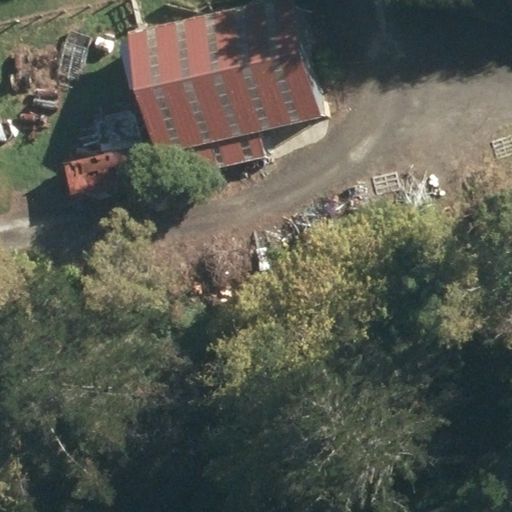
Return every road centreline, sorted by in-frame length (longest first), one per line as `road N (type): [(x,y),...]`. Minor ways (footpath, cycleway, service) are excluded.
road 1 (track): [(0,266),(275,234),(434,161),(511,157)]
road 2 (track): [(434,161),(357,0)]
